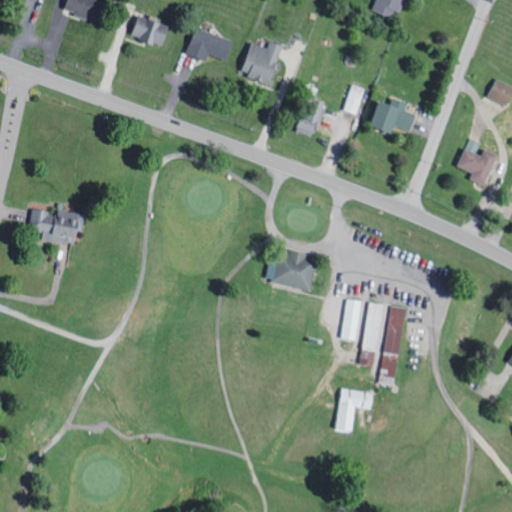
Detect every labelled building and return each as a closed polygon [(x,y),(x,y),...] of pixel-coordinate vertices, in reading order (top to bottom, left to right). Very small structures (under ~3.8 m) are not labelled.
[(103,20),(108,0),(71,0),(68,11),(103,20)] [(379,0),(376,9),(396,17),(399,9),(403,11),(407,0),(379,0)] [(141,12),(134,34),(167,45),(174,24),(141,12)] [(237,42),(201,26),(189,52),(208,62),(212,53),(229,61),(237,42)] [(287,44),(273,40),(271,46),(255,41),(245,73),(275,83),(287,44)] [(511,105),(511,104),(511,83),(499,77),(490,95),(511,105)] [(358,114),(367,88),(355,84),(346,110),(358,114)] [(383,99),(374,123),(396,132),(399,125),(413,130),(419,115),(408,110),(410,102),(396,96),(393,103),(383,99)] [(316,136),(320,122),(302,117),(298,130),(316,136)] [(488,148),(485,155),(477,151),(482,142),(473,137),(460,165),(475,173),(473,178),(487,185),(502,155),(488,148)] [(87,213),(60,208),(60,212),(36,207),(32,228),(41,230),(39,237),(81,244),(87,213)] [(314,289),(319,261),(309,259),(310,255),(276,248),(269,280),(314,289)] [(364,301),(350,298),(342,338),(357,340),(364,301)] [(386,303),(370,301),(361,363),(375,365),(377,355),(381,356),(381,360),(383,360),(388,330),(382,330),(386,303)] [(380,383),(397,385),(409,307),(392,304),(380,383)] [(339,428),(356,430),(359,407),(375,409),(377,392),(344,388),(339,428)]
